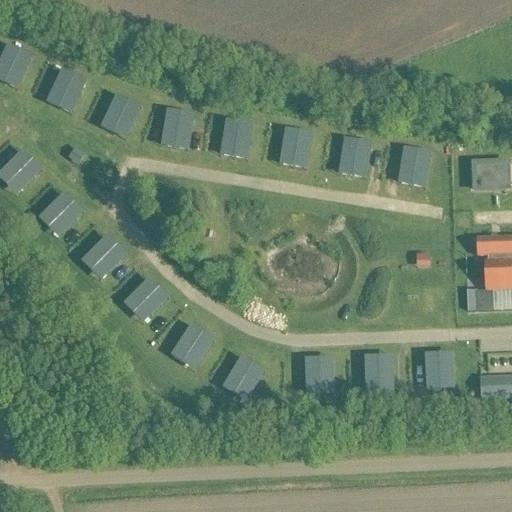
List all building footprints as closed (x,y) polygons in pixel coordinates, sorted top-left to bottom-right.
[(3,54),(0,61),(0,81),(21,91),(31,66),(3,54)] [(47,103),(75,116),(85,92),(58,80),(47,103)] [(101,129),(129,141),(139,116),(111,104),(101,129)] [(166,119),(161,146),(190,152),(195,125),(166,119)] [(222,156),(251,159),(253,134),(224,131),(222,156)] [(285,138),(279,165),(307,171),(313,145),(285,138)] [(339,175),(368,179),(371,152),(342,149),(339,175)] [(23,191),(43,171),(23,152),(3,172),(23,191)] [(428,188),(430,163),(414,161),(414,163),(402,162),(399,184),(428,188)] [(475,171),(476,196),(508,195),(508,170),(475,171)] [(44,214),(64,234),(84,215),(64,194),(44,214)] [(87,257),(106,277),(127,258),(108,238),(87,257)] [(477,295),(468,295),(468,315),(477,315),(494,315),(511,313),(511,242),(477,243),(478,260),(488,260),(488,265),(485,265),(486,295),(485,295),(477,295)] [(150,320),(169,301),(149,280),(129,299),(150,320)] [(175,351),(201,366),(215,343),(189,327),(175,351)] [(426,383),(452,382),(451,355),(425,356),(426,383)] [(365,385),(395,384),(394,357),(364,358),(365,385)] [(240,359),(227,382),(252,396),(265,373),(240,359)] [(306,387),(334,385),(333,360),(305,361),(306,387)] [(511,380),(480,381),(481,399),(511,397),(511,380)]
